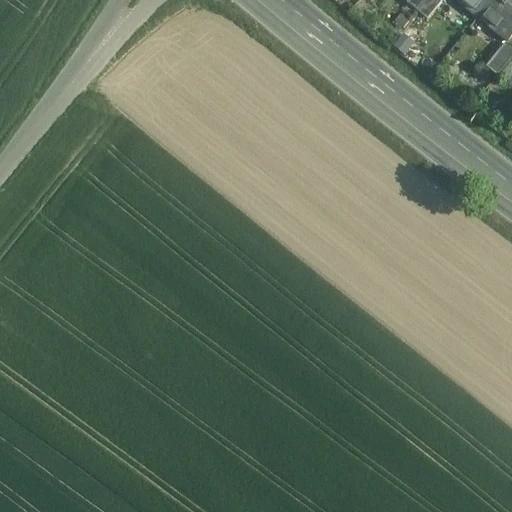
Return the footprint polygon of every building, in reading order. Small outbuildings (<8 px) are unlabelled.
[(411,0),(407,6),(417,14),(428,0),(411,0)] [(428,0),(417,14),(427,22),(445,0),(428,0)] [(452,0),(478,20),(494,0),(452,0)] [(511,0),(494,0),(478,20),(507,44),(509,45),(511,41),(511,0)] [(507,44),(486,69),(497,79),(511,60),(511,41),(509,45),(507,44)] [(511,60),(497,79),(510,89),(511,86),(511,60)]
